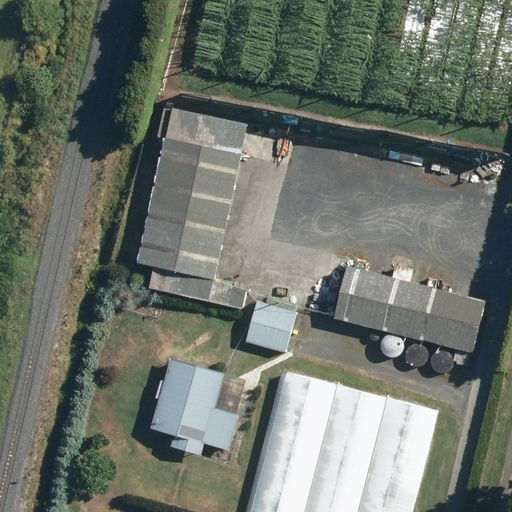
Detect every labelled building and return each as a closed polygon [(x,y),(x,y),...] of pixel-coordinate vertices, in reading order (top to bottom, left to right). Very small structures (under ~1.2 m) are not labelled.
[(247,288),(234,285),(234,283),(212,278),(247,123),(189,110),(182,140),(165,137),(137,261),(154,265),(149,286),(243,308),(247,288)] [(364,136),(335,131),(333,146),(362,151),(364,136)] [(338,303),(335,317),(457,347),(454,359),(458,360),(457,364),(466,366),(470,351),(472,352),(485,300),(348,265),(322,259),(313,297),(338,303)] [(259,299),(246,340),(285,352),(297,311),(259,299)] [(151,428),(174,435),(170,445),(200,454),(204,443),(227,450),(238,415),(214,408),(224,373),(172,357),(164,381),(161,380),(157,396),(161,398),(151,428)] [(411,511),(437,410),(282,371),(245,511),(411,511)]
